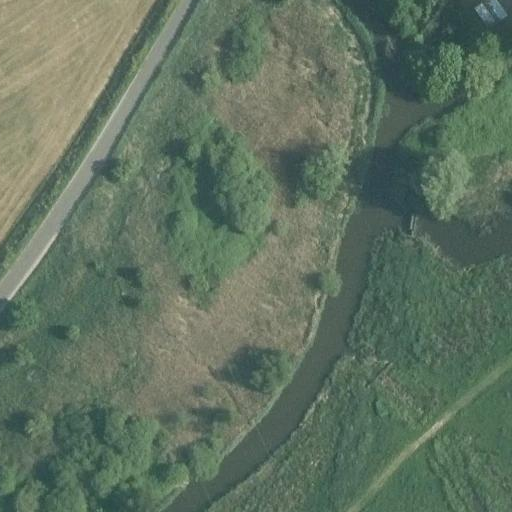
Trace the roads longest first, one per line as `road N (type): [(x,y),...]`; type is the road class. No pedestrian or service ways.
road 1 (unclassified): [(0,299),(104,147),(185,0)]
road 2 (track): [(511,363),(349,511)]
